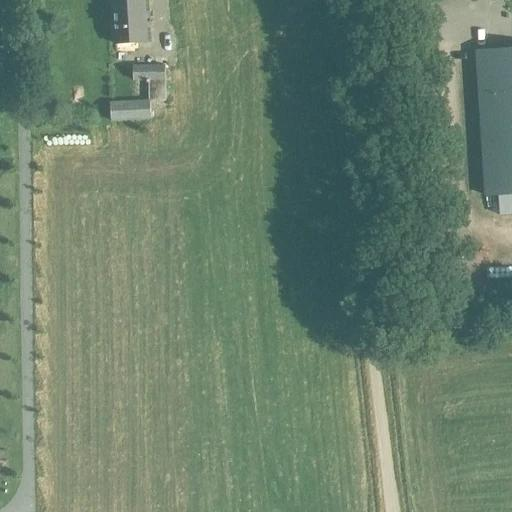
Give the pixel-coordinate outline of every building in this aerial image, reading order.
[(147,43),(145,12),(144,0),(112,0),(115,45),(147,43)] [(511,48),(477,50),(486,197),(511,195),(511,48)] [(134,67),(134,81),(150,81),(166,81),(166,67),(134,67)] [(166,81),(150,81),(150,100),(166,100),(166,81)] [(112,103),(113,121),(152,119),(151,101),(112,103)] [(464,310),(451,311),(454,332),(467,330),(464,310)]
